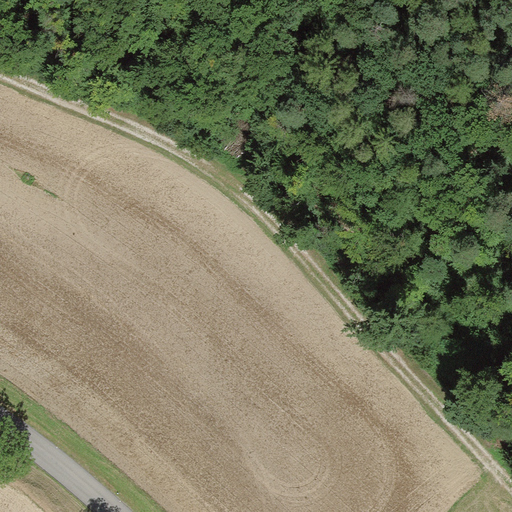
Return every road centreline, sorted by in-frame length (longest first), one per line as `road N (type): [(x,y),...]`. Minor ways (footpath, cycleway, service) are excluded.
road 1 (track): [(0,70),(188,158),(250,201),(511,490)]
road 2 (tertiary): [(0,423),(106,511)]
